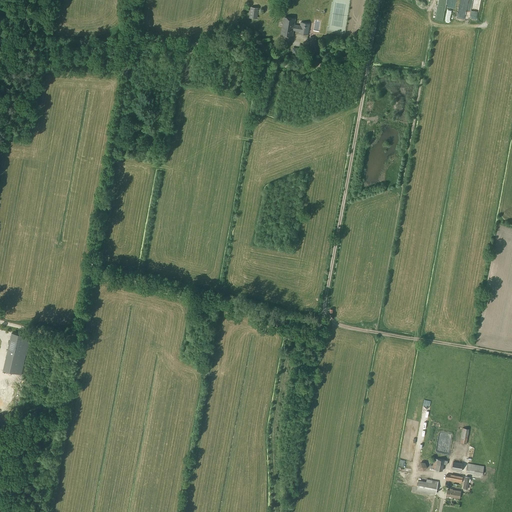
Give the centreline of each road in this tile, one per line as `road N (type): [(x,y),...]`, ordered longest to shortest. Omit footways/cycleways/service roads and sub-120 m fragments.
road 1 (track): [(132,34),(185,44),(236,32),(289,66),(325,64),(368,47),(324,306)]
road 2 (track): [(0,323),(75,339),(132,34)]
road 3 (track): [(324,306),(343,327),(511,356)]
